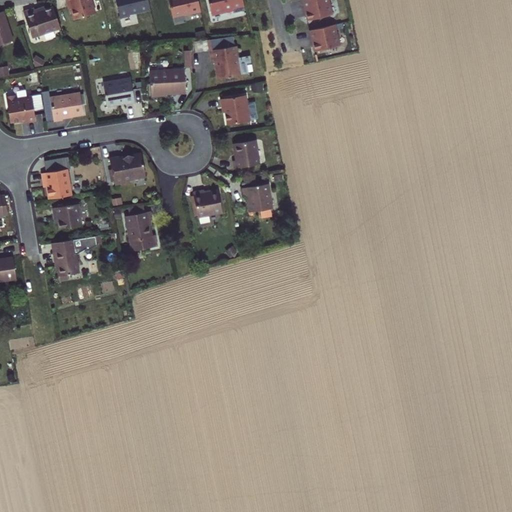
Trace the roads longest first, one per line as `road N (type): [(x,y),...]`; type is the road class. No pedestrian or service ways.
road 1 (residential): [(1,159),(32,146),(148,127)]
road 2 (residential): [(148,127),(181,121),(199,134),(194,163),(178,166),(161,155)]
